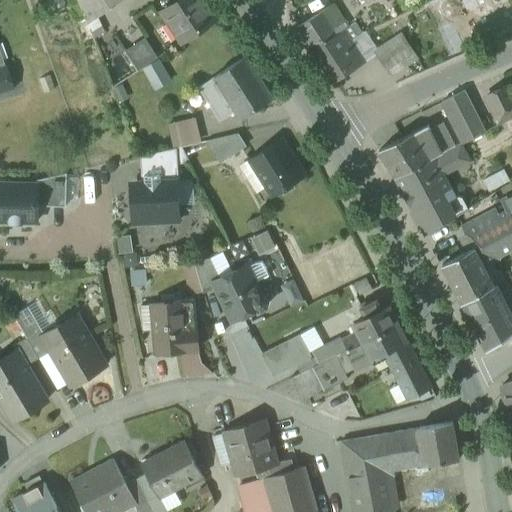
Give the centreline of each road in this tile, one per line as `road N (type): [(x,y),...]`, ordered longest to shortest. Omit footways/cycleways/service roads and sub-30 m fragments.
road 1 (residential): [(137,398),(200,382),(271,397),(351,429),(448,403),(472,386)]
road 2 (secondary): [(332,118),(472,386)]
road 3 (residential): [(332,118),(511,58)]
road 4 (residential): [(137,398),(51,436),(0,491)]
road 5 (secondary): [(251,0),(332,118)]
road 6 (secondary): [(472,386),(496,511)]
road 7 (unknown): [(221,503),(200,382)]
